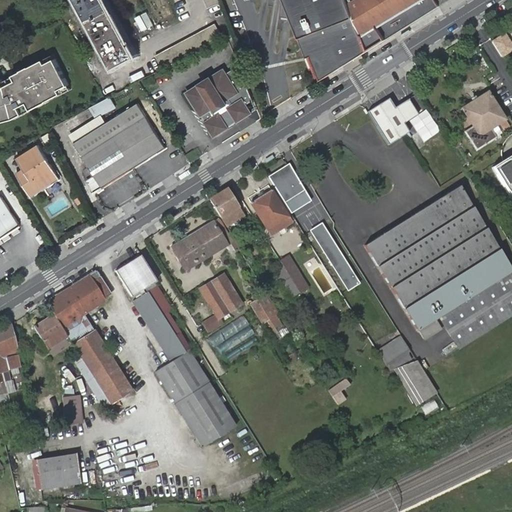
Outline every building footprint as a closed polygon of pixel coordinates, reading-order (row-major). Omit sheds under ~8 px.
[(103,0),(74,0),(77,5),(80,4),(99,39),(96,41),(101,49),(104,47),(115,68),(137,56),(132,47),(130,49),(103,0)] [(132,47),(106,0),(103,0),(130,49),(132,47)] [(314,55),(325,80),(340,71),(338,65),(344,62),(319,0),(284,0),(281,17),(295,19),(310,57),(314,55)] [(354,62),(371,51),(364,34),(356,14),(350,0),(319,0),(344,62),(352,58),(354,62)] [(371,51),(440,8),(435,0),(350,0),(356,14),(364,34),(371,51)] [(163,68),(223,36),(216,23),(156,55),(163,68)] [(511,51),(511,42),(506,33),(492,41),(502,58),(511,51)] [(0,80),(0,123),(14,120),(73,89),(53,55),(13,77),(3,82),(2,80),(0,80)] [(346,67),(354,62),(352,58),(344,62),(346,67)] [(346,67),(344,62),(338,65),(340,71),(346,67)] [(256,103),(240,65),(216,81),(213,77),(189,93),(216,136),(253,113),(250,108),(256,103)] [(463,109),(474,126),(466,132),(477,150),(496,138),(494,135),(508,126),(505,121),(507,120),(489,92),(463,109)] [(392,99),(370,112),(391,145),(412,132),(407,124),(420,115),(412,100),(397,108),(392,99)] [(75,144),(95,176),(87,181),(95,194),(104,190),(103,188),(167,148),(139,104),(75,144)] [(70,134),(75,144),(107,124),(102,114),(70,134)] [(54,139),(49,132),(41,137),(46,145),(54,139)] [(18,160),(24,169),(25,170),(27,169),(29,172),(20,178),(32,197),(45,189),(42,184),(57,174),(39,146),(18,160)] [(511,153),(492,167),(511,198),(511,153)] [(290,164),(270,176),(292,212),(312,200),(290,164)] [(25,170),(24,169),(17,174),(20,178),(29,172),(27,169),(25,170)] [(61,178),(57,174),(42,184),(45,189),(61,178)] [(379,250),(371,255),(417,327),(427,339),(444,329),(433,317),(511,267),(461,187),(433,204),(385,235),(374,242),(379,250)] [(244,215),(228,190),(211,200),(227,226),(244,215)] [(251,203),(270,235),(291,222),(290,220),(292,219),(286,209),(284,210),(272,190),(251,203)] [(0,197),(0,246),(2,246),(3,242),(2,239),(23,226),(4,195),(0,197)] [(172,247),(187,271),(228,246),(213,222),(172,247)] [(322,222),(310,230),(348,290),(360,283),(322,222)] [(374,242),(366,247),(371,255),(379,250),(374,242)] [(132,296),(158,281),(142,255),(116,271),(132,296)] [(289,277),(299,293),(306,289),(286,257),(279,261),(289,277)] [(511,268),(511,267),(433,317),(444,329),(462,349),(511,317),(511,268)] [(99,279),(95,273),(48,303),(79,354),(73,358),(102,405),(109,400),(111,405),(132,392),(84,315),(105,302),(103,300),(112,294),(101,278),(99,279)] [(200,290),(218,319),(243,304),(225,275),(200,290)] [(299,293),(289,277),(282,282),(291,297),(299,293)] [(137,305),(171,361),(185,352),(176,337),(182,333),(157,293),(137,305)] [(252,305),(263,324),(276,316),(265,297),(252,305)] [(66,335),(54,315),(34,327),(46,347),(66,335)] [(245,337),(254,333),(245,317),(223,328),(229,338),(242,332),(245,337)] [(11,326),(0,332),(0,372),(8,371),(6,358),(18,355),(11,326)] [(48,350),(68,338),(66,335),(46,347),(48,350)] [(377,353),(386,367),(389,365),(408,352),(400,338),(377,353)] [(156,373),(202,447),(236,426),(189,352),(156,373)] [(408,352),(389,365),(396,376),(416,363),(408,352)] [(299,361),(290,366),(302,388),(311,384),(299,361)] [(416,363),(396,376),(418,408),(438,396),(416,363)] [(346,378),(327,390),(337,406),(346,400),(341,391),(350,385),(346,378)] [(62,391),(65,425),(82,423),(80,396),(75,396),(74,390),(62,391)] [(0,410),(0,414),(2,421),(9,420),(7,409),(0,410)] [(51,420),(63,420),(63,409),(51,409),(51,420)] [(75,455),(36,460),(40,488),(79,484),(75,455)] [(127,468),(112,474),(124,506),(139,501),(127,468)]
